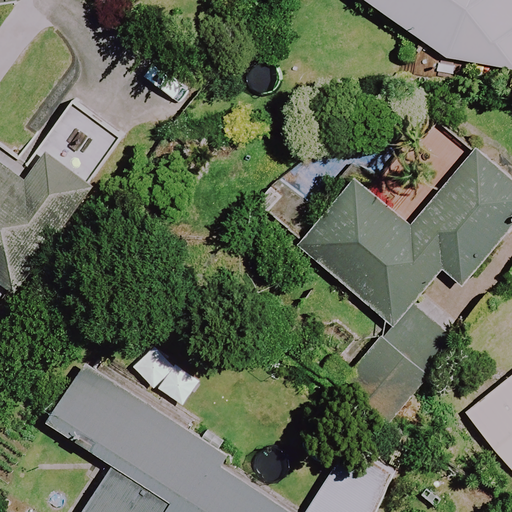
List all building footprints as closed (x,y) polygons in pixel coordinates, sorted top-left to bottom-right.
[(511,0),(366,0),(442,53),(511,73),(511,0)] [(25,178),(0,159),(0,282),(18,295),(120,150),(69,115),(25,178)] [(444,271),(463,288),(511,230),(511,180),(477,151),(413,226),(358,179),(301,245),(393,324),(342,386),(391,426),(459,342),(414,306),(444,271)] [(293,511),(88,366),(50,420),(113,465),(80,511),(293,511)] [(511,378),(466,415),(511,472),(511,378)]
